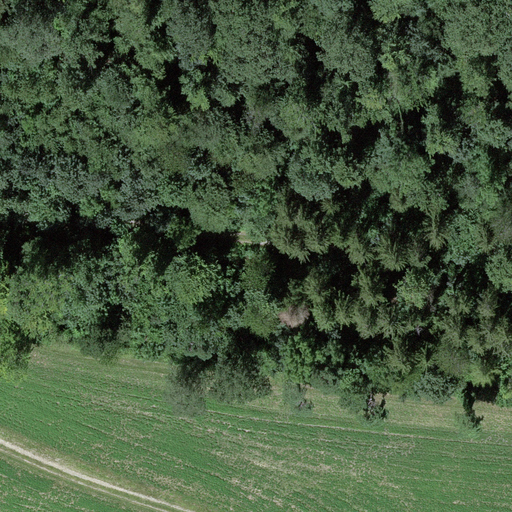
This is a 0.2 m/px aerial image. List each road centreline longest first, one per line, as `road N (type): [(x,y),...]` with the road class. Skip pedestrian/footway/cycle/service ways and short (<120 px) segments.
road 1 (track): [(0,221),(393,254),(511,290)]
road 2 (track): [(0,446),(171,511)]
